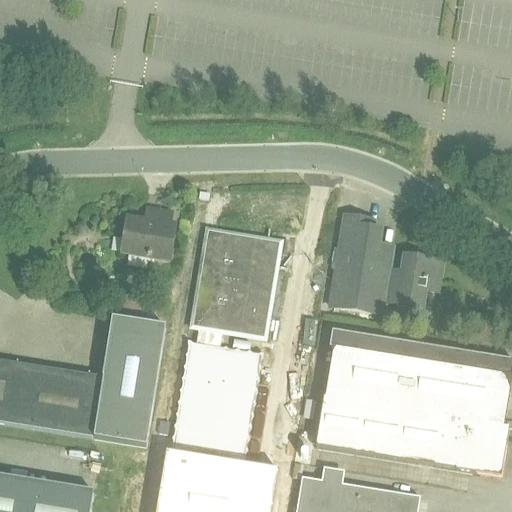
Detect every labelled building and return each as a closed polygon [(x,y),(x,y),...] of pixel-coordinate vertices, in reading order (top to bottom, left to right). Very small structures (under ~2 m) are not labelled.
[(169,262),(175,227),(170,226),(172,215),(148,211),(146,222),(128,219),(122,254),(169,262)] [(401,273),(388,271),(375,269),(381,233),(372,232),(374,223),(344,218),(330,308),(382,317),(385,303),(422,309),(425,292),(438,294),(443,264),(404,258),(401,273)] [(268,242),(208,233),(192,329),(199,330),(196,344),(188,343),(170,454),(245,467),(264,355),(220,348),(222,334),(264,340),(278,257),(266,255),(268,242)] [(0,424),(93,439),(147,448),(166,329),(112,321),(103,379),(0,362),(0,424)] [(503,430),(511,379),(511,377),(511,363),(331,334),(328,349),(333,350),(317,448),(498,477),(506,430),(503,430)] [(0,511),(90,511),(93,493),(0,477),(0,511)] [(418,511),(420,499),(302,480),(296,511),(418,511)]
